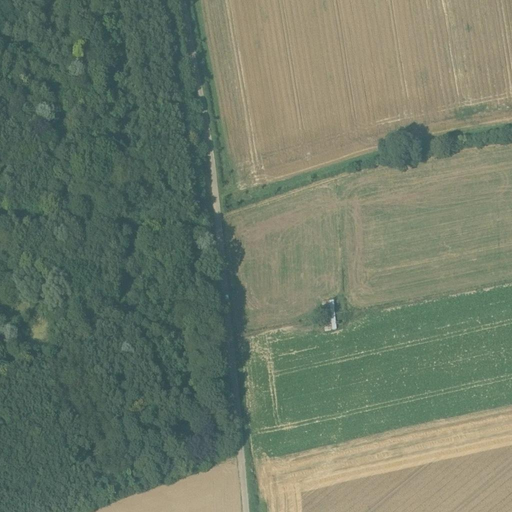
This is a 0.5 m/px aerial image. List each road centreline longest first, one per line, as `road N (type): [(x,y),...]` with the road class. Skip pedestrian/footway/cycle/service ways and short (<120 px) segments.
road 1 (track): [(245,511),(217,218)]
road 2 (track): [(217,218),(182,0)]
